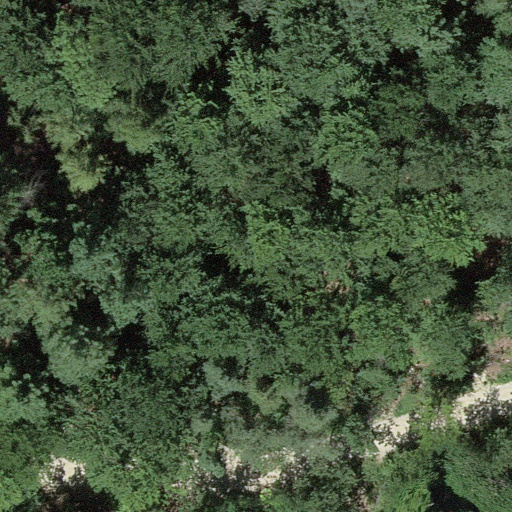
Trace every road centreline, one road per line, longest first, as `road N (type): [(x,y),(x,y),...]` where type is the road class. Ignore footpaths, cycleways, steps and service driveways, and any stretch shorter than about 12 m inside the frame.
road 1 (track): [(511,384),(338,438),(172,471),(0,476)]
road 2 (track): [(0,185),(74,0)]
